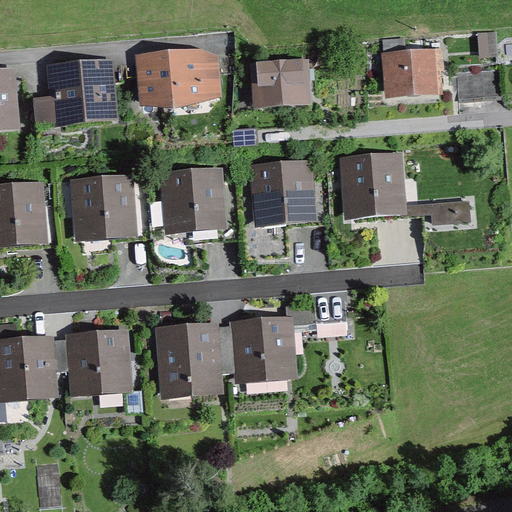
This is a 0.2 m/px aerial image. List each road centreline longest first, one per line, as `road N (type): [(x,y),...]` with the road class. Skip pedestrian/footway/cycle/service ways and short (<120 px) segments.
road 1 (residential): [(401,279),(0,309)]
road 2 (residential): [(219,47),(0,65)]
road 3 (residential): [(384,131),(511,121)]
